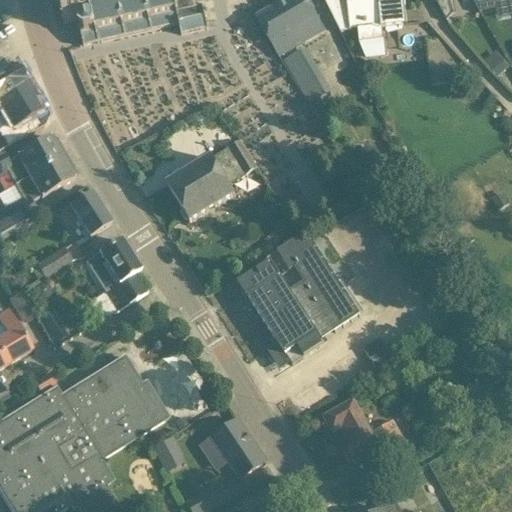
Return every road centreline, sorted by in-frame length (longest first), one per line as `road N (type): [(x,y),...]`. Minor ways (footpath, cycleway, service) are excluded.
road 1 (tertiary): [(183,289),(61,90),(31,0)]
road 2 (tertiary): [(329,511),(265,402),(183,289)]
road 3 (residential): [(0,394),(183,289)]
